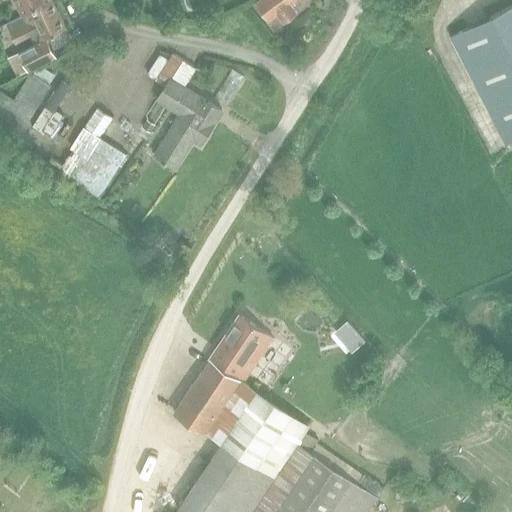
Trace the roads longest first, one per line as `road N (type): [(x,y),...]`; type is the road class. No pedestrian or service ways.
road 1 (tertiary): [(105,511),(157,341),(308,89)]
road 2 (tertiary): [(308,89),(248,53),(126,27),(80,0)]
